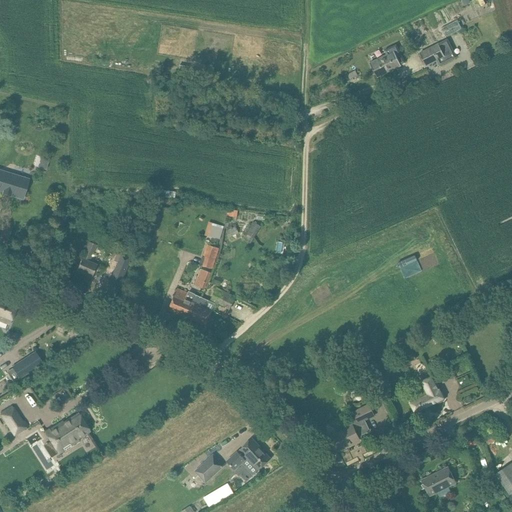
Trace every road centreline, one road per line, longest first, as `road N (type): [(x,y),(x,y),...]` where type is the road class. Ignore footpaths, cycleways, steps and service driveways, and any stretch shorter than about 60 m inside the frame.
road 1 (unclassified): [(333,480),(232,373),(173,336),(0,277)]
road 2 (track): [(203,355),(267,311),(301,260),(303,0)]
road 3 (unclassified): [(333,480),(511,393)]
